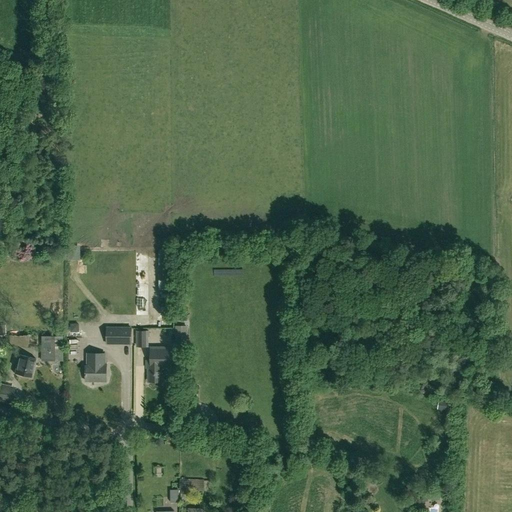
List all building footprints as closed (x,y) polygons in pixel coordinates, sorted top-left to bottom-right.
[(49,90),(38,88),(36,97),(47,99),(49,90)] [(172,279),(159,279),(159,289),(160,289),(160,294),(172,294),(172,289),(172,279)] [(70,324),(70,332),(78,332),(78,323),(70,324)] [(175,326),(175,328),(175,343),(187,342),(187,328),(187,326),(175,326)] [(131,345),(132,327),(106,327),(106,345),(131,345)] [(136,347),(148,347),(148,337),(150,337),(150,330),(136,330),(136,347)] [(19,347),(21,339),(10,336),(8,344),(19,347)] [(42,359),(62,358),(62,336),(41,337),(42,359)] [(149,381),(162,381),(162,367),(169,367),(175,367),(175,347),(169,348),(151,348),(151,361),(147,361),(147,367),(148,367),(149,381)] [(106,363),(106,353),(87,353),(87,365),(86,365),(86,381),(107,380),(106,363)] [(31,377),(36,358),(19,354),(14,373),(31,377)] [(14,387),(0,384),(0,401),(11,404),(14,387)] [(448,410),(449,402),(439,401),(438,408),(448,410)] [(179,479),(180,487),(180,490),(204,490),(204,480),(179,479)] [(431,483),(423,483),(423,492),(431,493),(431,483)]
